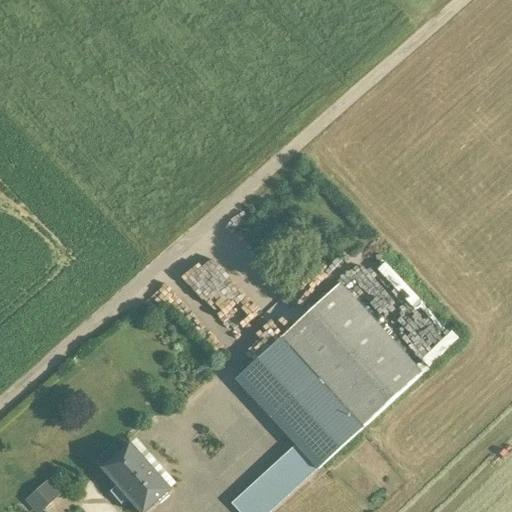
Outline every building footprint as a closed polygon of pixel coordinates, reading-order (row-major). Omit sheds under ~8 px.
[(280,303),(288,295),(251,256),(243,264),(280,303)] [(293,449),(231,507),(235,511),(265,511),(420,376),(339,287),(233,384),(293,449)] [(217,290),(209,298),(245,335),(253,327),(217,290)] [(222,354),(231,349),(203,303),(194,309),(222,354)] [(97,474),(132,511),(147,511),(168,493),(127,447),(118,455),(111,448),(97,460),(104,468),(97,474)] [(44,483),(21,504),(28,511),(41,511),(57,498),(44,483)]
